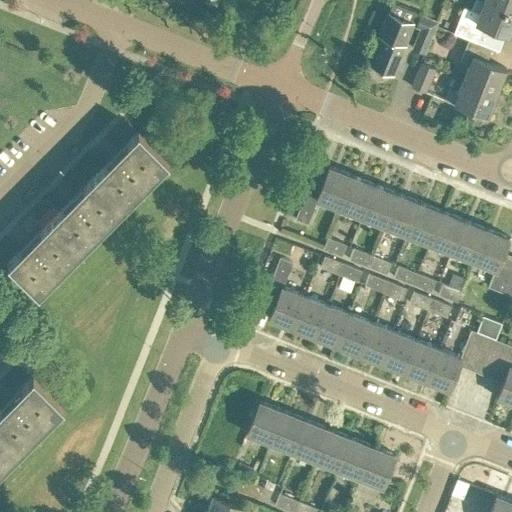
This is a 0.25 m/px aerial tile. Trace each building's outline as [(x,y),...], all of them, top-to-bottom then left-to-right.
[(453,31),(468,37),(476,40),(483,24),(510,34),(511,28),(511,11),(484,0),(482,0),(478,12),(463,6),(453,31)] [(511,0),(484,0),(511,11),(511,0)] [(403,42),(416,11),(392,1),(379,34),(382,35),(371,63),(379,67),(378,69),(386,72),(387,70),(391,72),(399,52),(401,53),(404,46),(402,45),(403,43),(403,42)] [(412,46),(423,51),(437,20),(420,13),(415,24),(421,26),(412,46)] [(468,63),(462,78),(496,91),(505,67),(493,62),(498,49),(476,40),(468,37),(459,59),(468,63)] [(411,85),(425,90),(435,67),(421,61),(411,85)] [(496,91),(462,78),(457,92),(448,88),(444,98),(453,101),(453,102),(487,115),(496,91)] [(137,129),(93,173),(125,204),(168,160),(137,129)] [(339,206),(352,174),(353,173),(337,167),(337,168),(328,164),(322,179),(323,180),(317,197),(339,206)] [(93,173),(50,217),(81,248),(125,204),(93,173)] [(339,206),(362,215),(375,183),(375,182),(360,176),(360,177),(352,174),(339,206)] [(317,197),(323,180),(322,179),(311,175),(302,198),(314,203),(317,197)] [(362,215),(384,224),(397,191),(382,185),(375,183),(362,215)] [(406,233),(419,200),(404,194),(397,191),(384,224),(406,233)] [(307,221),(314,203),(302,198),(295,216),(307,221)] [(429,242),(442,209),(427,203),(419,200),(406,233),(429,242)] [(429,242),(451,250),(464,218),(464,217),(449,211),(449,212),(442,209),(429,242)] [(81,248),(50,217),(6,261),(38,292),(81,248)] [(473,259),(486,227),(486,226),(471,220),(471,221),(464,218),(451,250),(473,259)] [(473,259),(494,268),(495,268),(502,250),(506,241),(507,241),(509,235),(494,229),(493,229),(486,227),(473,259)] [(322,247),(341,254),(345,243),(327,236),(322,247)] [(349,257),(367,264),(371,253),(353,246),(349,257)] [(494,268),(492,273),(504,278),(511,256),(511,254),(502,250),(495,268),(494,268)] [(371,253),(367,264),(386,272),(390,260),(371,253)] [(320,265),(338,272),(343,261),(324,254),(320,265)] [(284,279),(292,260),(279,256),(272,274),(284,279)] [(343,261),(338,272),(357,280),(361,268),(343,261)] [(393,275),(412,282),(416,271),(398,264),(393,275)] [(364,283),(383,290),(387,279),(369,271),(364,283)] [(416,271),(412,282),(430,289),(435,278),(416,271)] [(492,273),(488,284),(511,293),(511,290),(511,280),(504,278),(492,273)] [(275,302),(282,285),(284,279),(272,274),(263,297),(274,302),(275,302)] [(387,279),(383,290),(401,297),(406,286),(387,279)] [(438,292),(456,300),(461,289),(442,281),(438,292)] [(291,326),(304,293),(282,285),(275,302),(274,302),(270,311),(268,317),(283,323),(283,322),(290,325),(290,326),(291,326)] [(409,300),(427,308),(432,296),(413,289),(409,300)] [(312,334),(313,335),(326,302),(304,293),(291,326),(305,332),(305,331),(312,334)] [(432,296),(427,308),(446,315),(450,304),(432,296)] [(335,343),(336,344),(349,311),(326,302),(313,335),(327,340),(328,340),(335,343)] [(357,352),(358,353),(371,320),(349,311),(336,344),(350,349),(357,352)] [(379,361),(380,361),(393,329),(371,320),(358,353),(372,358),(379,361)] [(470,328),(466,339),(478,344),(489,348),(493,337),(470,328)] [(402,370),(403,370),(416,337),(393,329),(380,361),(394,367),(395,367),(402,369),(402,370)] [(424,379),(425,379),(438,346),(416,337),(403,370),(417,376),(417,375),(424,378),(424,379)] [(511,344),(493,337),(489,348),(501,353),(511,357),(511,344)] [(460,355),(457,363),(458,363),(468,367),(478,344),(466,339),(460,355)] [(478,344),(468,367),(480,372),(489,348),(478,344)] [(448,388),(458,363),(457,363),(460,355),(438,346),(425,379),(439,385),(439,384),(448,388)] [(489,348),(480,372),(492,376),(501,353),(489,348)] [(511,357),(501,353),(492,376),(502,380),(503,380),(510,363),(511,357)] [(511,363),(510,363),(503,380),(502,380),(498,390),(496,395),(511,401),(511,363)] [(32,374),(0,406),(0,429),(19,449),(63,405),(32,374)] [(246,431),(269,440),(282,408),(268,402),(259,399),(246,431)] [(269,440),(291,449),(304,416),(290,411),(283,408),(282,408),(269,440)] [(291,449),(314,458),(327,425),(313,420),(312,420),(305,417),(304,416),(291,449)] [(314,458),(336,467),(349,434),(335,428),(335,429),(327,426),(328,426),(327,425),(314,458)] [(0,429),(0,468),(19,449),(0,429)] [(336,467),(358,476),(371,443),(357,437),(357,438),(350,435),(350,434),(349,434),(336,467)] [(371,443),(358,476),(381,485),(392,458),(395,452),(379,446),(372,444),(372,443),(371,443)] [(230,485),(248,492),(253,481),(234,474),(230,485)] [(253,481),(248,492),(267,500),(271,488),(253,481)] [(275,503),(293,510),(298,499),(279,491),(275,503)] [(242,511),(245,506),(217,495),(218,495),(212,492),(206,507),(206,508),(204,511),(242,511)] [(511,511),(511,498),(504,496),(496,493),(488,511),(511,511)] [(298,499),(293,510),(298,511),(313,511),(316,506),(298,499)]
